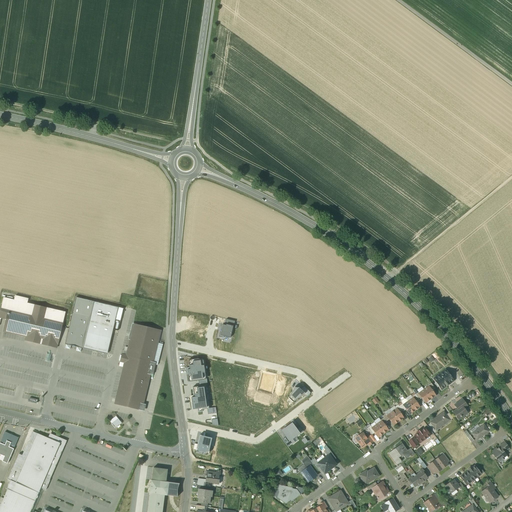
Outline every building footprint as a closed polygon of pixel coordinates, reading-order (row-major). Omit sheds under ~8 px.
[(14,301),(4,298),(0,312),(0,317),(5,319),(2,331),(25,337),(24,340),(52,347),(56,348),(65,313),(27,304),(28,299),(15,296),(14,301)] [(93,302),(76,298),(65,342),(83,346),(93,302)] [(123,309),(93,302),(83,346),(108,352),(116,318),(121,319),(123,309)] [(234,321),(226,319),(224,325),(225,326),(226,325),(233,326),(232,328),(233,328),(234,321)] [(160,330),(133,324),(129,339),(156,346),(160,330)] [(232,328),(233,326),(226,325),(225,326),(224,325),(222,325),(221,331),(220,331),(218,337),(223,338),(223,337),(230,338),(232,328)] [(156,346),(129,339),(128,345),(126,356),(152,362),(156,346)] [(163,344),(158,343),(152,364),(157,365),(163,344)] [(152,362),(126,356),(125,356),(124,362),(123,368),(121,374),(120,380),(119,386),(118,386),(117,392),(116,398),(115,398),(116,398),(114,404),(121,406),(134,409),(135,409),(141,411),(143,405),(143,404),(144,399),(144,398),(146,393),(146,392),(148,381),(149,381),(149,380),(148,380),(150,375),(150,374),(151,369),(151,368),(153,362),(152,362)] [(204,373),(203,364),(203,360),(198,359),(188,360),(190,370),(187,370),(189,382),(198,381),(203,380),(202,380),(202,373),(204,373)] [(445,369),(432,379),(441,391),(454,381),(445,369)] [(191,398),(192,410),(197,409),(197,413),(202,412),(202,410),(207,409),(209,409),(206,409),(206,403),(208,403),(205,387),(205,386),(199,387),(192,388),(193,398),(191,398)] [(288,398),(293,402),(304,394),(305,393),(301,389),(298,387),(294,387),(288,398)] [(303,387),(301,389),(305,393),(304,394),(306,397),(310,394),(309,392),(307,390),(303,387)] [(431,391),(428,387),(423,390),(430,399),(435,396),(431,391)] [(430,399),(423,390),(419,394),(418,394),(421,398),(425,403),(430,399)] [(415,402),(412,398),(408,402),(414,410),(419,407),(415,402)] [(467,407),(462,399),(453,405),(456,409),(452,412),(458,420),(467,414),(464,409),(467,407)] [(414,410),(408,402),(403,405),(406,409),(409,414),(414,410)] [(399,412),(396,409),(391,413),(398,421),(403,418),(399,412)] [(443,412),(430,422),(435,430),(449,420),(445,415),(443,412)] [(398,421),(391,413),(387,416),(386,416),(389,419),(393,425),(398,421)] [(384,425),(381,421),(376,425),(383,434),(387,430),(384,425)] [(299,434),(296,429),(291,424),(282,431),(286,436),(289,441),(298,434),(299,434)] [(479,428),(484,434),(489,431),(484,424),(479,428)] [(383,434),(376,425),(371,428),(374,432),(378,437),(383,434)] [(424,428),(421,431),(420,429),(416,432),(417,433),(414,436),(419,443),(429,435),(424,428)] [(479,428),(471,434),(476,440),(484,434),(479,428)] [(212,436),(197,432),(193,451),(208,454),(212,436)] [(366,438),(362,433),(358,436),(359,437),(355,440),(357,443),(357,442),(361,447),(367,443),(368,444),(369,444),(366,438)] [(21,472),(12,491),(8,489),(4,498),(1,504),(0,506),(0,511),(84,511),(83,511),(82,511),(49,511),(45,510),(43,511),(30,511),(35,501),(39,493),(38,493),(47,474),(51,476),(59,458),(62,452),(61,449),(59,448),(61,444),(60,444),(60,443),(42,436),(37,434),(23,467),(18,465),(16,470),(21,472)] [(291,443),(289,441),(286,436),(282,439),(287,447),(291,443)] [(414,438),(408,442),(412,448),(418,444),(414,438)] [(5,445),(0,442),(0,454),(4,456),(2,461),(7,464),(14,449),(9,447),(11,443),(7,441),(5,445)] [(504,442),(499,446),(503,452),(508,448),(504,442)] [(401,444),(388,454),(397,466),(394,468),(395,470),(401,466),(400,464),(406,460),(405,458),(409,455),(406,451),(401,444)] [(499,447),(496,450),(492,454),(498,463),(503,459),(502,458),(506,456),(503,452),(499,446),(498,446),(499,447)] [(335,459),(328,448),(324,451),(328,456),(328,455),(332,461),(335,459)] [(332,461),(328,455),(328,456),(323,459),(330,469),(335,465),(332,461)] [(441,457),(440,456),(434,460),(441,469),(447,465),(445,463),(441,457)] [(310,461),(307,457),(301,461),(303,464),(306,468),(309,466),(312,464),(310,461)] [(317,463),(314,458),(310,461),(312,464),(318,471),(321,469),(317,464),(317,463)] [(330,469),(323,459),(317,463),(317,464),(321,469),(324,473),(330,469)] [(441,469),(434,460),(429,465),(430,466),(434,472),(435,473),(441,469)] [(303,464),(298,468),(301,472),(306,468),(303,464)] [(309,466),(306,468),(301,472),(308,482),(311,480),(310,479),(313,478),(316,476),(309,466)] [(472,468),(471,466),(467,470),(468,471),(459,477),(465,485),(481,474),(477,469),(474,466),(472,468)] [(167,470),(153,468),(151,480),(166,482),(167,470)] [(373,468),(364,473),(363,472),(359,475),(364,483),(368,480),(369,482),(378,476),(373,468)] [(215,473),(206,471),(206,475),(205,475),(205,478),(205,482),(212,483),(212,482),(217,482),(219,475),(220,475),(220,471),(216,470),(215,473)] [(419,474),(412,479),(411,477),(407,480),(409,484),(411,483),(414,487),(416,486),(417,486),(424,481),(424,480),(426,478),(423,474),(424,473),(422,470),(418,472),(419,474)] [(167,495),(169,482),(166,482),(151,480),(150,480),(149,493),(150,493),(147,511),(161,511),(164,495),(167,495)] [(452,480),(447,484),(446,484),(445,485),(445,486),(445,487),(445,488),(447,488),(450,493),(457,487),(458,487),(456,485),(452,480)] [(169,482),(167,495),(171,496),(175,496),(177,497),(177,493),(177,491),(177,489),(178,487),(178,485),(179,484),(176,483),(173,483),(169,482)] [(375,486),(372,487),(372,488),(377,495),(376,495),(377,497),(376,497),(377,498),(378,499),(385,495),(384,494),(388,492),(382,482),(375,486)] [(495,488),(490,482),(486,484),(488,487),(488,486),(492,491),(495,488)] [(296,490),(279,486),(278,490),(274,495),(279,498),(279,497),(283,499),(285,503),(292,498),(293,499),(300,494),(299,494),(296,490)] [(492,491),(488,486),(488,487),(481,492),(489,502),(496,497),(492,491)] [(202,490),(198,489),(197,497),(198,497),(198,502),(201,502),(207,503),(208,496),(211,496),(211,491),(202,490)] [(339,491),(328,498),(335,510),(338,508),(339,509),(347,504),(339,491)] [(441,505),(433,494),(429,498),(429,499),(430,498),(436,507),(435,507),(437,508),(441,505)] [(393,511),(398,509),(392,498),(384,503),(384,504),(380,506),(383,511),(387,509),(389,511),(393,511)] [(429,499),(423,503),(429,511),(435,507),(436,507),(430,498),(429,499)] [(351,499),(347,502),(351,509),(355,506),(351,499)] [(477,506),(472,499),(469,501),(471,505),(474,508),(477,506)] [(320,506),(319,507),(318,506),(315,508),(317,511),(326,511),(324,509),(321,503),(319,504),(320,506)]
